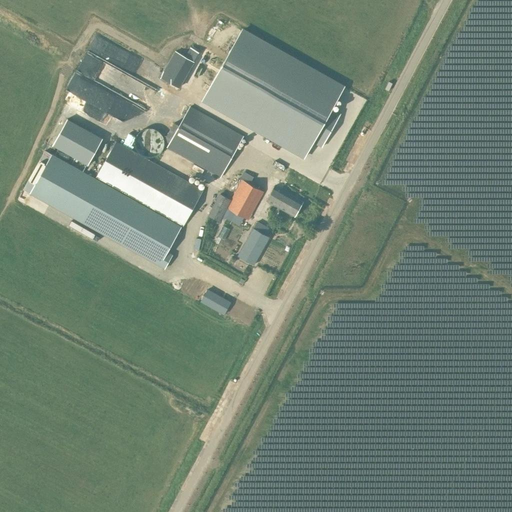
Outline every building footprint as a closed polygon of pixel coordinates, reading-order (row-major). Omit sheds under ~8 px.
[(242,30),(203,99),(305,156),(313,141),(322,146),(341,113),(332,108),(344,87),(242,30)] [(175,50),(160,77),(161,78),(179,88),(195,61),(194,61),(195,59),(199,52),(190,47),(186,54),(185,56),(177,51),(175,50)] [(191,105),(168,147),(222,177),(244,135),(191,105)] [(55,148),(93,164),(105,135),(67,119),(55,148)] [(118,143),(98,179),(183,225),(203,189),(118,143)] [(182,227),(46,151),(24,191),(166,269),(174,255),(168,252),(182,227)] [(242,180),(242,179),(251,184),(255,176),(245,171),(241,179),(242,180)] [(265,191),(251,184),(242,179),(242,180),(232,199),(220,193),(209,216),(221,221),(227,209),(250,219),(265,191)] [(267,200),(296,216),(304,201),(275,185),(267,200)] [(253,228),(238,256),(254,265),(269,237),(265,234),(254,228),(253,228)] [(209,292),(202,304),(225,316),(232,304),(209,292)]
